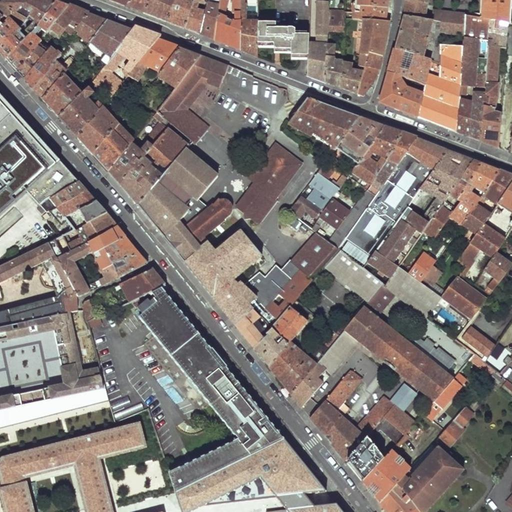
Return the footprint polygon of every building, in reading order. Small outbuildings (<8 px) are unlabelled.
[(6,0),(1,3),(13,14),(28,21),(21,28),(30,35),(31,34),(39,26),(57,2),(51,0),(6,0)] [(130,0),(126,7),(134,10),(142,13),(149,0),(130,0)] [(149,0),(142,13),(154,17),(166,22),(175,0),(149,0)] [(175,0),(166,22),(174,25),(184,29),(192,0),(175,0)] [(192,0),(184,29),(190,31),(200,35),(205,8),(206,6),(203,5),(202,10),(196,9),(198,0),(192,0)] [(219,0),(217,11),(214,40),(228,45),(240,50),(239,0),(232,0),(232,12),(234,12),(234,20),(224,16),(227,0),(219,0)] [(239,0),(240,50),(249,53),(258,57),(258,42),(258,25),(258,23),(246,23),(246,5),(244,6),(244,1),(258,0),(257,0),(239,0)] [(318,43),(307,43),(307,56),(306,76),(316,80),(326,83),(326,82),(327,45),(327,31),(327,26),(327,0),(321,0),(322,3),(317,3),(316,37),(318,37),(318,43)] [(392,0),(359,0),(359,7),(388,8),(392,9),(392,1),(392,0)] [(404,0),(404,16),(423,19),(424,0),(404,0)] [(511,0),(483,0),(483,18),(486,18),(509,23),(511,23),(511,0)] [(0,2),(0,13),(6,20),(13,14),(1,3),(0,2)] [(57,2),(39,26),(48,33),(68,7),(62,4),(57,2)] [(68,7),(48,33),(59,41),(67,32),(73,36),(76,31),(88,15),(89,13),(80,9),(70,5),(68,7)] [(388,8),(359,7),(359,13),(359,18),(363,19),(387,21),(388,8)] [(205,8),(200,35),(214,40),(217,11),(205,8)] [(463,14),(432,10),(431,20),(439,21),(463,25),(463,14)] [(343,11),(343,26),(351,26),(353,15),(353,12),(343,11)] [(461,47),(456,132),(481,141),(483,93),(472,92),(472,102),(463,100),(463,86),(483,87),(486,18),(483,18),(463,14),(463,25),(462,36),(461,47)] [(88,15),(76,31),(93,43),(108,23),(100,19),(88,15)] [(399,32),(395,49),(421,58),(429,20),(423,19),(404,16),(399,32)] [(486,18),(483,87),(483,93),(481,141),(497,148),(498,147),(501,117),(493,117),(493,114),(495,114),(496,107),(495,106),(498,85),(496,84),(499,47),(507,48),(509,23),(486,18)] [(363,19),(357,66),(363,67),(364,66),(367,53),(382,56),(385,45),(390,22),(387,21),(363,19)] [(6,20),(0,26),(0,52),(6,59),(26,39),(6,20)] [(463,25),(439,21),(438,32),(444,33),(462,36),(463,25)] [(108,23),(93,43),(89,48),(102,59),(96,66),(98,68),(93,74),(98,79),(132,32),(121,28),(108,23)] [(276,25),(258,25),(258,42),(274,42),(274,49),(282,49),(291,50),(291,55),(307,56),(307,43),(308,38),(293,38),(293,32),(276,32),(276,25)] [(148,32),(135,27),(132,32),(98,79),(93,85),(98,90),(110,101),(129,78),(157,42),(162,37),(148,32)] [(26,39),(6,59),(11,65),(16,71),(40,44),(41,43),(31,34),(30,35),(26,39)] [(77,38),(70,47),(81,56),(89,48),(77,38)] [(157,42),(129,78),(139,84),(149,69),(162,75),(181,51),(168,46),(157,42)] [(43,46),(40,44),(16,71),(21,76),(24,80),(47,54),(41,49),(43,46)] [(425,74),(423,84),(421,94),(417,117),(429,122),(442,127),(456,132),(461,47),(444,45),(438,44),(437,58),(437,62),(436,77),(430,75),(425,74)] [(327,45),(326,82),(334,85),(341,88),(342,62),(342,61),(333,60),(334,45),(327,45)] [(47,54),(24,80),(29,85),(33,89),(51,72),(57,64),(63,56),(60,54),(59,55),(52,49),(47,54)] [(393,56),(388,73),(400,76),(423,84),(425,74),(428,60),(426,60),(421,58),(395,49),(393,56)] [(181,51),(162,75),(155,85),(158,87),(163,80),(173,87),(168,94),(171,96),(200,57),(190,54),(181,51)] [(382,56),(367,53),(364,66),(380,69),(381,63),(382,56)] [(200,57),(171,96),(158,113),(171,123),(193,141),(242,182),(249,173),(230,158),(237,149),(183,109),(204,81),(219,87),(221,82),(226,67),(219,65),(200,57)] [(353,59),(342,57),(342,61),(342,62),(351,64),(353,65),(353,59)] [(51,72),(33,89),(38,95),(42,100),(65,75),(76,62),(72,58),(62,69),(57,64),(51,72)] [(357,71),(350,70),(351,64),(342,62),(341,88),(356,95),(363,67),(357,66),(357,71)] [(248,75),(227,65),(226,67),(221,82),(244,93),(252,76),(248,75)] [(363,67),(356,95),(363,97),(375,81),(378,72),(379,72),(380,69),(364,66),(363,67)] [(388,73),(379,103),(417,117),(421,94),(404,89),(399,80),(400,76),(388,73)] [(65,75),(42,100),(51,110),(58,118),(84,94),(65,75)] [(84,94),(58,118),(68,129),(77,139),(104,109),(99,104),(95,109),(87,102),(98,90),(93,85),(90,89),(84,94)] [(78,181),(0,95),(0,97),(22,121),(0,141),(0,153),(28,128),(63,167),(32,196),(40,204),(47,198),(48,197),(70,177),(75,183),(78,181)] [(0,141),(22,121),(0,97),(0,141)] [(334,110),(308,99),(289,124),(287,125),(310,140),(313,137),(332,149),(330,152),(333,154),(336,150),(358,120),(334,110)] [(104,109),(77,139),(85,148),(92,156),(120,127),(128,118),(110,101),(104,109)] [(133,142),(107,172),(119,185),(168,127),(171,123),(158,113),(154,117),(160,123),(146,139),(149,142),(142,150),(133,142)] [(358,120),(336,150),(357,165),(384,128),(371,123),(363,120),(359,118),(358,120)] [(120,127),(92,156),(101,165),(107,172),(133,142),(135,140),(120,127)] [(168,127),(119,185),(138,206),(190,145),(168,127)] [(0,153),(0,215),(15,202),(11,197),(22,187),(28,192),(31,196),(32,196),(63,167),(28,128),(0,153)] [(367,192),(387,164),(401,134),(393,131),(384,128),(357,165),(347,179),(350,181),(354,176),(368,185),(364,190),(367,192)] [(387,164),(367,192),(350,213),(337,230),(331,237),(327,242),(337,250),(345,238),(380,193),(415,139),(406,136),(401,134),(387,164)] [(415,139),(380,193),(345,238),(351,242),(370,257),(405,209),(419,189),(446,151),(439,148),(423,142),(415,139)] [(190,145),(138,206),(236,326),(253,311),(270,328),(288,307),(290,305),(295,300),(323,267),(338,250),(337,250),(327,242),(320,237),(295,266),(298,268),(292,274),(273,297),(262,307),(239,283),(237,285),(233,281),(261,258),(228,216),(224,220),(224,221),(196,244),(183,227),(210,204),(212,205),(218,199),(224,198),(229,200),(231,198),(225,191),(229,186),(244,197),(238,205),(259,221),(275,201),(265,194),(262,197),(242,182),(193,141),(190,145)] [(249,173),(242,182),(262,197),(265,194),(275,201),(305,161),(279,141),(253,176),(249,173)] [(405,209),(370,257),(366,262),(388,279),(397,266),(402,259),(409,249),(421,232),(440,207),(447,196),(473,161),(459,156),(446,151),(419,189),(435,198),(420,219),(405,209)] [(328,161),(318,175),(324,180),(334,165),(328,161)] [(473,161),(447,196),(456,200),(455,202),(458,204),(466,191),(470,185),(481,165),(476,163),(473,161)] [(481,165),(470,185),(480,191),(476,198),(466,191),(458,204),(451,215),(448,218),(461,227),(475,206),(477,204),(500,171),(488,167),(481,165)] [(500,171),(477,204),(480,206),(485,200),(498,207),(511,184),(511,176),(505,174),(500,171)] [(318,175),(290,213),(311,229),(320,217),(331,201),(339,191),(324,180),(318,175)] [(48,197),(75,183),(70,177),(48,197)] [(82,186),(78,181),(75,183),(48,197),(47,198),(54,206),(55,206),(86,190),(82,186)] [(511,184),(498,207),(511,213),(511,184)] [(15,202),(16,203),(28,192),(22,187),(11,197),(15,202)] [(91,195),(86,190),(55,206),(61,213),(64,216),(96,201),(91,195)] [(40,204),(36,208),(40,213),(44,210),(45,212),(54,206),(47,198),(40,204)] [(228,216),(230,214),(233,207),(229,200),(224,198),(218,199),(212,205),(210,204),(183,227),(196,244),(224,221),(224,220),(228,216)] [(96,201),(64,216),(74,229),(76,228),(107,212),(96,201)] [(331,201),(320,217),(337,230),(350,213),(331,201)] [(475,206),(461,227),(475,237),(483,227),(490,217),(475,206)] [(440,207),(421,232),(432,241),(448,218),(451,215),(440,207)] [(117,225),(107,212),(76,228),(79,237),(68,243),(71,248),(117,225)] [(71,248),(56,255),(73,295),(86,290),(102,283),(99,277),(83,284),(74,263),(93,253),(104,275),(107,281),(118,277),(104,248),(125,238),(126,238),(117,225),(71,248)] [(505,241),(483,227),(475,237),(468,245),(479,252),(492,260),(496,255),(505,241)] [(322,230),(318,236),(320,237),(327,242),(331,237),(322,230)] [(74,308),(73,295),(56,255),(71,248),(68,243),(63,234),(0,265),(0,282),(2,281),(37,264),(50,288),(53,297),(2,311),(5,323),(68,309),(74,308)] [(148,264),(125,238),(104,248),(118,277),(148,264)] [(345,238),(337,250),(338,250),(342,254),(351,242),(345,238)] [(420,257),(413,266),(408,274),(420,283),(432,268),(423,261),(436,243),(432,241),(420,257)] [(479,252),(468,245),(450,268),(461,275),(449,291),(442,300),(471,322),(486,301),(462,282),(470,272),(466,269),(479,252)] [(409,249),(402,259),(413,266),(420,257),(409,249)] [(362,298),(334,333),(338,336),(317,362),(330,374),(357,342),(379,360),(398,336),(378,320),(362,307),(381,284),(342,254),(338,250),(323,267),(362,298)] [(492,260),(483,273),(487,275),(478,288),(490,296),(511,266),(496,255),(492,260)] [(388,279),(383,286),(381,284),(362,307),(378,320),(396,296),(399,292),(428,314),(425,318),(427,319),(442,300),(435,294),(429,290),(420,283),(408,274),(397,266),(388,279)] [(432,268),(420,283),(429,290),(441,275),(432,268)] [(165,285),(152,269),(120,282),(121,284),(125,292),(129,299),(161,286),(165,285)] [(483,273),(475,285),(478,288),(487,275),(483,273)] [(102,283),(107,281),(104,275),(99,277),(102,283)] [(0,303),(8,300),(2,281),(0,282),(0,303)] [(121,294),(125,292),(121,284),(117,287),(121,294)] [(176,304),(161,286),(129,299),(138,315),(148,327),(154,335),(237,437),(168,470),(176,493),(285,440),(247,391),(219,357),(183,312),(176,304)] [(441,286),(435,294),(442,300),(449,291),(441,286)] [(399,292),(396,296),(425,318),(428,314),(399,292)] [(92,298),(96,297),(94,293),(81,299),(85,318),(97,312),(98,311),(92,298)] [(286,346),(268,367),(279,380),(291,395),(317,362),(338,336),(334,333),(322,348),(319,345),(307,360),(288,343),(306,322),(288,307),(270,328),(271,330),(286,346)] [(321,323),(304,308),(301,311),(319,325),(321,323)] [(0,410),(104,388),(98,366),(79,369),(68,309),(5,323),(0,324),(0,410)] [(253,311),(236,326),(245,338),(253,348),(266,337),(264,335),(271,330),(270,328),(253,311)] [(100,322),(97,312),(85,318),(87,325),(100,322)] [(321,323),(319,325),(317,327),(328,336),(332,331),(321,323)] [(470,329),(462,340),(485,357),(481,361),(484,363),(495,347),(470,329)] [(271,330),(264,335),(266,337),(253,348),(260,357),(268,367),(286,346),(271,330)] [(398,336),(379,360),(433,403),(452,380),(398,336)] [(511,358),(508,356),(503,361),(507,365),(511,359),(511,358)] [(317,362),(291,395),(296,402),(301,408),(330,374),(317,362)] [(349,371),(310,418),(319,430),(332,447),(344,462),(347,459),(366,440),(372,431),(383,418),(402,437),(414,423),(402,413),(388,402),(383,398),(355,429),(341,417),(334,411),(341,402),(360,380),(349,371)] [(433,403),(423,414),(431,421),(465,381),(457,374),(452,380),(433,403)] [(490,378),(486,383),(494,390),(498,385),(490,378)] [(403,384),(396,394),(409,404),(417,395),(403,384)] [(104,388),(0,410),(0,429),(108,402),(104,388)] [(396,394),(388,402),(402,413),(409,404),(396,394)] [(341,402),(334,411),(341,417),(349,408),(341,402)] [(466,407),(439,440),(443,444),(450,450),(467,431),(463,429),(475,415),(466,407)] [(383,418),(372,431),(376,434),(379,430),(396,444),(402,437),(383,418)] [(0,477),(2,486),(0,486),(0,494),(4,511),(161,511),(162,511),(161,511),(111,511),(97,457),(145,444),(138,421),(35,448),(0,457),(0,456),(0,477)] [(267,511),(344,511),(341,509),(337,503),(315,504),(312,499),(308,494),(325,492),(285,440),(176,493),(183,511),(190,511),(205,505),(279,496),(284,503),(289,509),(267,511)] [(366,440),(347,459),(355,470),(363,481),(382,461),(366,440)] [(439,440),(410,470),(405,476),(409,480),(439,448),(443,444),(439,440)] [(429,511),(465,472),(439,448),(409,480),(405,476),(379,503),(386,511),(429,511)] [(410,470),(390,451),(382,461),(363,481),(362,483),(371,493),(379,503),(405,476),(410,470)]
